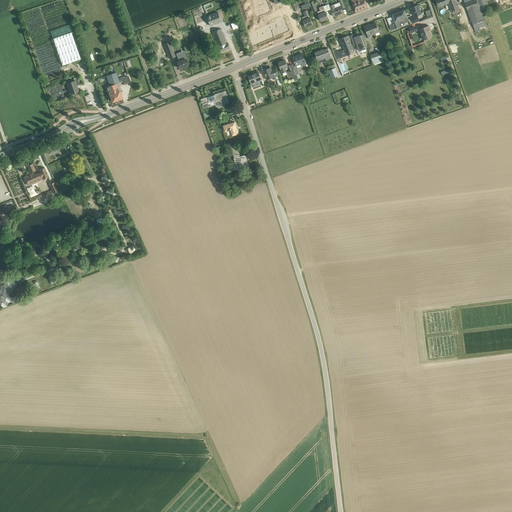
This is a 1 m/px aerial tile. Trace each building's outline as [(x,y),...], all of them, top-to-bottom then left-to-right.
[(334,5),(330,6),(334,16),(344,13),(342,8),(345,7),(342,0),(338,0),(341,6),(335,8),(334,5)] [(351,0),(356,12),(368,7),(365,0),(351,0)] [(456,0),(436,0),(439,7),(449,3),(452,12),(460,8),(456,0)] [(476,0),(464,0),(472,22),(475,29),(474,29),(475,32),(480,30),(479,28),(486,25),(484,18),(476,0)] [(257,5),(259,9),(269,5),(267,1),(257,5)] [(270,10),(269,5),(259,9),(261,14),(270,10)] [(412,18),(414,23),(420,21),(417,15),(422,14),(418,5),(411,7),(415,17),(412,18)] [(328,18),(323,6),(319,7),(320,10),(318,12),(321,21),(328,18)] [(306,10),(303,12),(305,16),(302,17),(306,27),(313,24),(310,18),(308,12),(307,10),(306,10)] [(409,21),(405,10),(393,14),(396,21),(392,22),(393,24),(389,25),(391,30),(402,26),(401,23),(403,22),(404,23),(409,21)] [(222,22),(218,12),(207,16),(211,26),(222,22)] [(280,22),(283,31),(289,29),(285,20),(280,22)] [(278,34),(283,32),(283,31),(280,22),(274,24),(278,34)] [(371,24),(365,26),(368,36),(380,32),(376,23),(371,25),(371,24)] [(414,23),(412,24),(412,27),(409,28),(410,29),(407,30),(408,33),(410,32),(411,33),(417,31),(414,23)] [(53,36),(72,32),(70,26),(51,30),(53,36)] [(265,28),(268,38),(274,36),(270,26),(265,28)] [(431,29),(429,26),(420,29),(424,39),(432,36),(429,30),(431,29)] [(265,28),(260,30),(264,40),(268,38),(265,28)] [(256,32),(260,42),(264,40),(260,30),(256,32)] [(251,34),(255,44),(260,42),(256,32),(251,34)] [(71,34),(52,40),(62,66),(80,60),(71,34)] [(368,47),(363,35),(361,36),(360,35),(354,37),(355,39),(352,40),(354,46),(357,45),(359,50),(368,47)] [(339,51),(339,50),(335,52),(336,55),(340,54),(342,58),(347,55),(346,53),(354,50),(348,36),(340,39),(345,49),(339,51)] [(227,43),(226,41),(218,44),(219,47),(218,48),(220,52),(231,48),(228,43),(227,43)] [(170,42),(163,44),(169,57),(175,55),(170,42)] [(321,50),(315,52),(319,63),(323,62),(324,62),(327,61),(326,60),(332,58),(328,48),(322,51),(321,50)] [(384,60),(381,51),(370,55),(373,64),(384,60)] [(302,53),(293,57),(296,65),(301,63),(302,66),(307,64),(302,53)] [(185,58),(184,59),(183,55),(178,57),(179,60),(177,61),(180,68),(188,65),(185,58)] [(285,60),(279,63),(282,72),(286,71),(285,68),(288,66),(285,60)] [(271,67),(264,70),(267,80),(274,77),(274,76),(279,75),(276,68),(272,70),(271,67)] [(335,68),(329,70),(332,78),(338,76),(335,68)] [(294,69),(286,72),(288,77),(292,76),(294,80),(297,79),(297,80),(298,80),(294,69)] [(262,80),(259,72),(249,76),(251,83),(255,81),(255,83),(258,81),(258,82),(262,80)] [(117,79),(115,73),(111,74),(115,84),(111,86),(113,93),(114,93),(116,97),(115,97),(117,100),(122,98),(119,91),(116,83),(119,82),(117,79)] [(115,84),(111,74),(106,76),(109,86),(105,87),(108,95),(110,95),(113,102),(117,100),(115,97),(116,97),(114,93),(113,93),(111,86),(115,84)] [(123,81),(124,85),(131,83),(128,76),(125,77),(125,76),(122,77),(117,79),(119,82),(123,81)] [(75,80),(67,83),(71,94),(79,91),(77,86),(80,85),(77,78),(74,79),(75,80)] [(201,99),(202,104),(209,101),(210,102),(214,104),(214,103),(219,108),(223,106),(223,107),(225,107),(224,104),(229,102),(226,91),(215,95),(214,95),(209,97),(208,97),(201,99)] [(239,133),(235,122),(223,125),(225,131),(231,130),(232,135),(239,133)] [(236,144),(231,145),(237,165),(238,168),(239,172),(250,169),(245,155),(240,157),(236,144)] [(30,172),(36,170),(33,163),(27,166),(30,172)] [(33,173),(24,177),(28,186),(43,179),(49,177),(45,167),(39,170),(40,173),(35,175),(33,173)] [(55,181),(50,184),(53,192),(59,189),(55,181)] [(1,208),(4,216),(15,211),(12,204),(1,208)] [(0,305),(1,305),(4,307),(7,306),(8,302),(11,301),(14,304),(17,302),(17,299),(15,296),(11,298),(9,296),(9,292),(13,291),(13,287),(16,286),(17,282),(14,280),(11,282),(9,279),(5,280),(4,284),(1,286),(1,289),(0,289),(0,305)]
